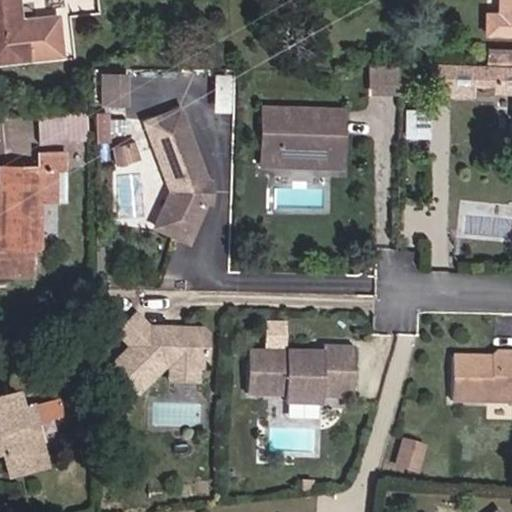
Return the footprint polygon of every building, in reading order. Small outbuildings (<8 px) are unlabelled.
[(16,0),(0,0),(0,61),(61,55),(57,17),(19,21),(16,0)] [(511,0),(498,0),(498,15),(486,14),(485,33),(511,33),(511,0)] [(495,64),(496,48),(485,47),(484,63),(495,64)] [(511,48),(496,48),(495,64),(511,64),(511,48)] [(511,65),(431,64),(430,94),(472,96),(473,84),(496,85),(495,93),(511,93),(511,65)] [(398,96),(399,66),(367,66),(367,95),(398,96)] [(127,106),(127,74),(102,74),(102,106),(127,106)] [(228,112),(229,74),(212,74),(211,112),(228,112)] [(37,115),(40,142),(90,136),(86,109),(37,115)] [(177,109),(144,122),(169,191),(153,226),(186,240),(204,201),(200,198),(202,183),(205,181),(177,109)] [(325,111),(263,109),(261,155),(341,158),(342,131),(325,131),(325,111)] [(342,131),(342,112),(325,111),(325,131),(342,131)] [(108,143),(108,113),(97,113),(96,143),(108,143)] [(115,164),(137,159),(133,143),(111,149),(115,164)] [(0,274),(34,275),(34,248),(39,248),(40,202),(57,202),(57,169),(66,170),(66,155),(36,155),(35,169),(0,168),(0,274)] [(65,202),(66,170),(57,169),(57,202),(65,202)] [(128,349),(108,367),(108,374),(127,395),(134,395),(163,368),(201,370),(206,365),(207,337),(202,332),(172,330),(167,335),(163,334),(157,330),(149,329),(148,330),(134,315),(114,334),(128,349)] [(305,354),(246,353),(244,393),(283,395),(282,402),(320,403),(320,396),(351,397),(353,349),(321,348),(321,364),(305,364),(305,354)] [(451,357),(450,402),(511,402),(511,357),(506,358),(501,353),(492,353),(487,358),(451,357)] [(54,403),(49,386),(26,393),(30,409),(54,403)] [(0,453),(1,456),(7,479),(46,468),(30,409),(26,393),(13,396),(0,396),(0,453)] [(421,448),(402,443),(396,467),(415,472),(421,448)]
